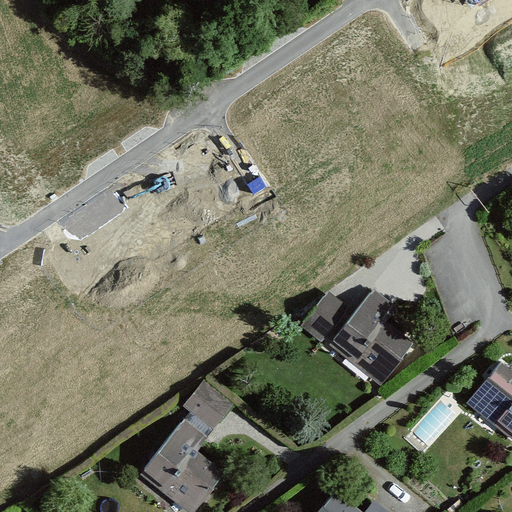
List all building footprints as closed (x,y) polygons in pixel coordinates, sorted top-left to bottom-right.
[(396,303),(373,285),(329,341),(380,382),(414,339),(386,316),(396,303)] [(302,324),(320,339),(349,305),(330,290),(302,324)] [(511,366),(500,357),(466,401),(511,436),(511,366)] [(235,407),(204,382),(184,406),(215,432),(235,407)] [(208,435),(184,416),(140,472),(191,511),(226,467),(199,446),(208,435)] [(366,510),(335,485),(314,511),(394,511),(376,498),(366,510)]
